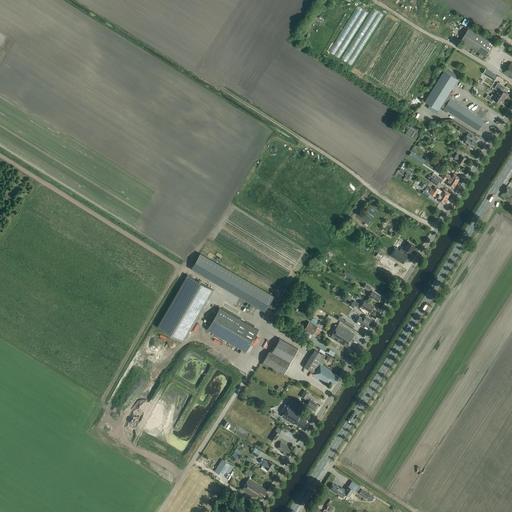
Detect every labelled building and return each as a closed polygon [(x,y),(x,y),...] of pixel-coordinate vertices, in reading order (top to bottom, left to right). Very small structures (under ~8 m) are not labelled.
[(486,57),(494,44),(469,28),(461,41),(486,57)] [(497,76),(485,69),(483,73),(495,81),(497,76)] [(485,120),(451,99),(452,97),(448,95),(458,80),(445,71),(425,102),(439,110),(441,107),(478,131),(485,120)] [(496,94),(505,99),(506,97),(507,97),(509,94),(504,91),(506,88),(498,83),(495,89),(498,91),(496,94)] [(503,102),(505,99),(496,94),(495,96),(492,95),(491,97),(488,95),(486,99),(492,103),(494,99),(502,105),(504,102),(503,102)] [(473,149),(477,143),(475,142),(477,138),(469,133),(466,137),(468,138),(465,143),(473,149)] [(463,165),(467,158),(461,155),(463,152),(456,147),(454,151),(457,152),(456,153),(457,153),(454,159),(458,161),(458,162),(463,165)] [(425,161),(411,152),(409,156),(423,165),(425,161)] [(426,158),(425,160),(436,167),(437,165),(426,158)] [(410,175),(412,173),(404,168),(404,167),(402,166),(400,169),(408,174),(410,175)] [(443,175),(457,184),(460,178),(453,174),(451,177),(449,176),(450,175),(445,172),(443,175)] [(454,189),(457,184),(443,175),(441,177),(446,181),(447,180),(448,181),(447,184),(454,189)] [(511,189),(507,186),(503,193),(511,198),(510,199),(511,200),(511,189)] [(440,195),(447,199),(451,194),(443,189),(442,191),(435,187),(433,190),(440,195)] [(440,195),(433,190),(431,189),(429,193),(438,198),(436,200),(444,204),(447,199),(440,195)] [(408,242),(404,248),(402,247),(399,251),(395,248),(390,256),(403,264),(408,256),(405,255),(407,251),(410,253),(414,246),(408,242)] [(384,255),(387,250),(381,247),(378,251),(384,255)] [(204,267),(210,255),(205,253),(199,265),(204,267)] [(183,342),(213,290),(187,275),(157,327),(183,342)] [(372,290),(369,289),(371,287),(366,284),(363,287),(368,291),(367,292),(370,294),(368,296),(377,302),(381,296),(372,290)] [(263,288),(259,293),(264,297),(268,292),(263,288)] [(362,293),(355,288),(352,291),(360,296),(362,293)] [(370,313),(374,307),(364,301),(360,307),(363,309),(364,309),(370,313)] [(312,313),(315,308),(309,305),(306,310),(312,313)] [(246,352),(258,330),(219,308),(207,329),(246,352)] [(372,321),(365,316),(363,319),(359,316),(355,322),(361,326),(361,325),(367,329),(371,324),(370,324),(372,321)] [(352,329),(354,326),(343,319),(341,322),(352,329)] [(312,335),(317,327),(309,322),(304,330),(312,335)] [(346,347),(354,335),(338,324),(330,337),(346,347)] [(284,374),(298,349),(280,338),(271,353),(269,351),(263,362),(284,374)] [(334,384),(338,377),(330,372),(331,371),(323,366),(325,362),(322,360),(325,356),(314,350),(304,367),(314,373),(313,375),(327,384),(329,381),(334,384)] [(310,399),(307,397),(309,393),(304,391),(300,397),(305,399),(304,400),(303,403),(306,405),(313,409),(317,404),(313,402),(314,401),(310,399)] [(301,428),(306,421),(299,417),(301,413),(289,405),(281,417),(294,424),(295,424),(301,428)] [(274,442),(280,434),(275,431),(270,439),(274,442)] [(288,457),(292,451),(287,448),(288,447),(281,442),(277,448),(280,451),(283,453),(282,454),(288,457)] [(255,448),(251,454),(257,457),(261,451),(255,448)] [(214,471),(222,476),(230,464),(222,459),(214,471)] [(268,462),(264,460),(261,465),(263,466),(261,468),(266,472),(268,469),(270,471),(274,464),(269,461),(268,462)] [(263,498),(267,490),(249,479),(242,490),(255,498),(257,494),(263,498)] [(342,490),(333,484),(330,488),(332,489),(331,490),(335,493),(336,494),(337,494),(339,495),(343,498),(345,494),(349,497),(354,489),(348,486),(345,490),(343,489),(342,490)] [(361,490),(359,494),(366,499),(367,498),(371,500),(373,497),(361,490)]
